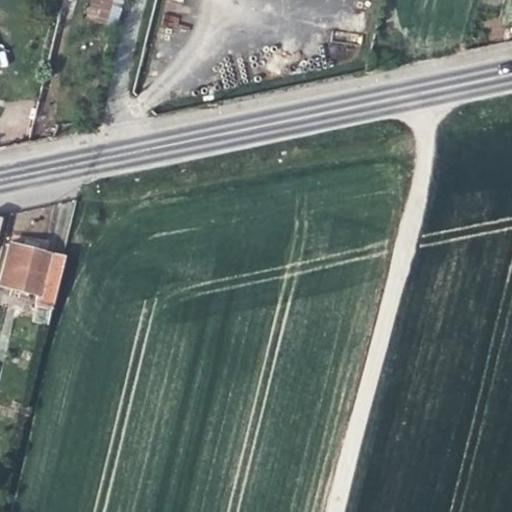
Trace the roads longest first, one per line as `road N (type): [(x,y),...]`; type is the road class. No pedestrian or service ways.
road 1 (track): [(333,511),(431,127),(422,86)]
road 2 (primary): [(92,155),(511,67)]
road 3 (residential): [(92,155),(133,0)]
